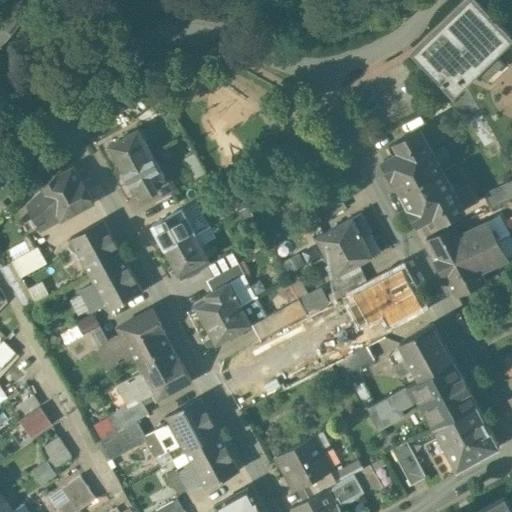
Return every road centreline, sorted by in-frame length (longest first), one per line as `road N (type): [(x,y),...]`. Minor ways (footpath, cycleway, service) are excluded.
road 1 (residential): [(66,107),(289,511)]
road 2 (residential): [(319,69),(511,421)]
road 3 (residential): [(319,69),(222,30),(191,27),(138,44),(66,107)]
road 4 (residential): [(437,0),(400,36),(319,69)]
road 5 (residential): [(405,511),(511,452)]
